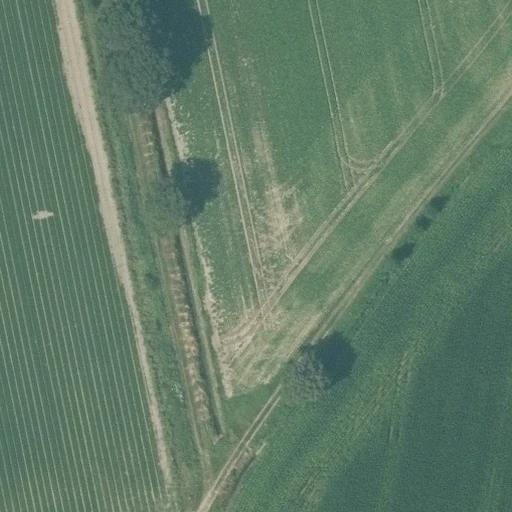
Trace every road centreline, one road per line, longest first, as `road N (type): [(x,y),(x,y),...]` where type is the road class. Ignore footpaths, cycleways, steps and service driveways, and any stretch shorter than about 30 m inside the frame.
road 1 (track): [(219,507),(113,0)]
road 2 (track): [(219,507),(249,448),(359,300),(511,115)]
